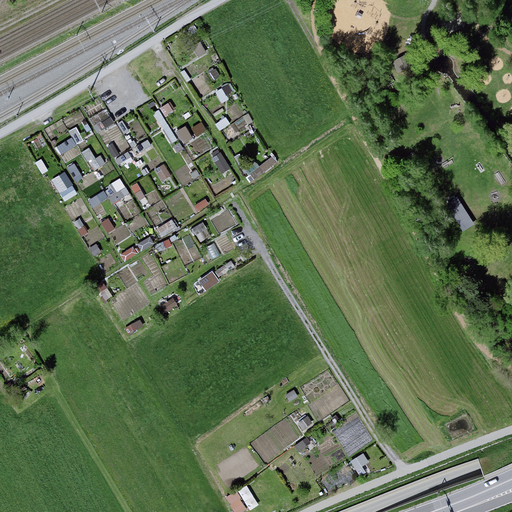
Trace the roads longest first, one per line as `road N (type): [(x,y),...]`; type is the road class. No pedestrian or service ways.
road 1 (track): [(408,471),(362,412),(264,245)]
road 2 (unclassified): [(0,133),(219,0)]
road 3 (unclassified): [(511,430),(310,511)]
road 4 (tertiary): [(511,459),(361,511)]
